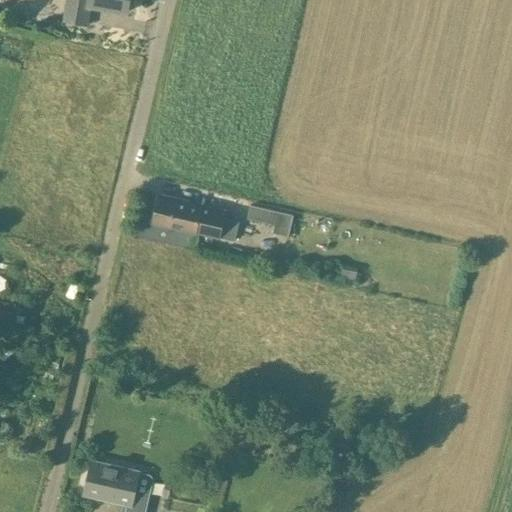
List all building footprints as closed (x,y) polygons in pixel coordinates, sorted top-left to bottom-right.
[(65,0),(62,21),(89,26),(92,7),(127,13),(129,0),(65,0)] [(153,224),(194,234),(220,240),(227,211),(160,194),(153,224)] [(294,215),(250,205),(250,206),(246,205),(244,215),(249,216),(248,219),(275,225),(273,233),(289,236),(294,215)] [(343,265),(341,277),(356,280),(358,268),(343,265)] [(0,309),(0,324),(15,326),(17,312),(0,309)] [(83,495),(125,504),(122,511),(144,511),(148,495),(145,494),(150,474),(140,472),(140,471),(92,460),(83,495)]
